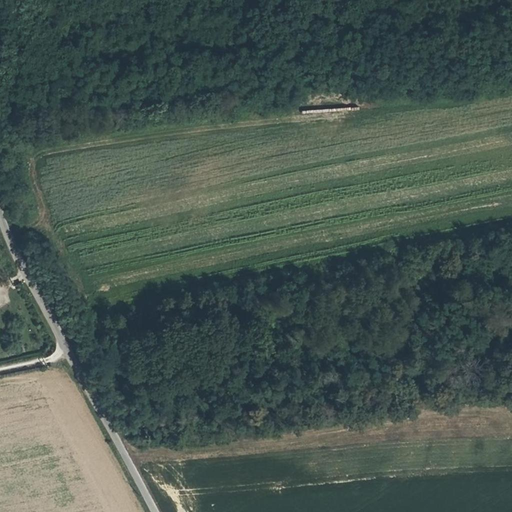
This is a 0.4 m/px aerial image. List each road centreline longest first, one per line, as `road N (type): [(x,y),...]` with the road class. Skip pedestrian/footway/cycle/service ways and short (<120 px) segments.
road 1 (unclassified): [(67,351),(151,511)]
road 2 (unclassified): [(0,213),(67,351)]
